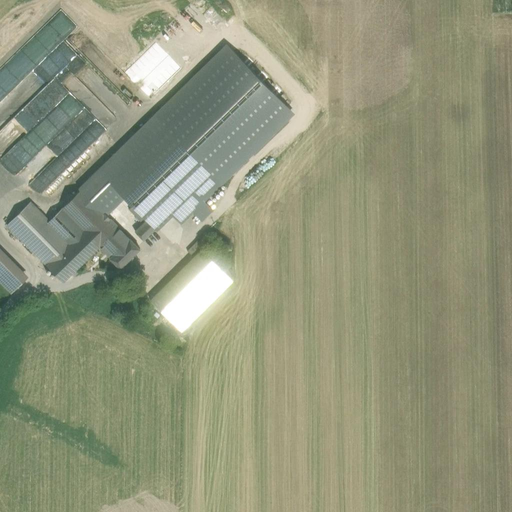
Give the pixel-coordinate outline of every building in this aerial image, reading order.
[(113,121),(128,103),(75,58),(72,66),(72,58),(69,65),(74,72),(70,78),(80,82),(75,96),(54,78),(37,99),(30,98),(30,113),(25,116),(31,121),(33,118),(38,125),(27,132),(40,153),(79,108),(94,114),(94,124),(88,128),(94,137),(109,127),(97,117),(100,107),(106,116),(103,116),(103,120),(113,121)] [(11,110),(20,120),(23,118),(16,111),(32,95),(30,93),(34,89),(25,80),(4,102),(9,107),(6,110),(9,113),(11,110)] [(115,156),(100,171),(122,194),(149,220),(156,228),(171,214),(115,156)] [(100,247),(119,228),(104,211),(122,194),(100,171),(62,208),(83,230),(100,247)] [(70,243),(49,221),(31,203),(7,225),(47,266),(70,243)] [(83,230),(62,208),(49,221),(70,243),(83,230)] [(156,228),(149,220),(136,232),(144,240),(156,228)] [(110,258),(130,238),(119,228),(100,247),(110,258)] [(63,282),(100,247),(83,230),(70,243),(47,266),(63,282)] [(110,258),(120,268),(140,249),(130,238),(110,258)] [(197,241),(187,251),(191,255),(201,245),(197,241)] [(205,246),(202,250),(209,257),(212,253),(205,246)] [(27,278),(0,250),(0,281),(11,293),(27,278)] [(202,250),(151,300),(182,330),(232,280),(209,257),(202,250)]
